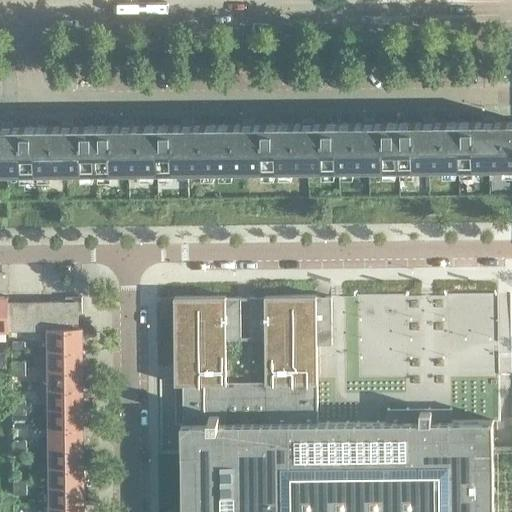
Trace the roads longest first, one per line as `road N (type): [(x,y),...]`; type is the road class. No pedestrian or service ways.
road 1 (residential): [(511,93),(27,99),(23,14)]
road 2 (residential): [(511,247),(129,255)]
road 3 (residential): [(23,14),(280,10)]
road 4 (residential): [(135,511),(129,255)]
road 5 (residential): [(280,10),(511,8)]
road 6 (residential): [(129,255),(0,256)]
